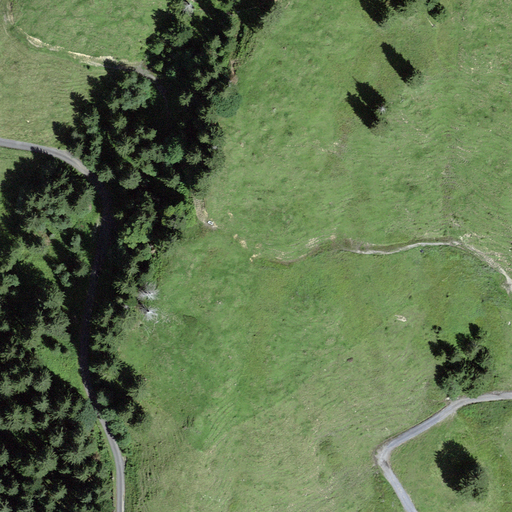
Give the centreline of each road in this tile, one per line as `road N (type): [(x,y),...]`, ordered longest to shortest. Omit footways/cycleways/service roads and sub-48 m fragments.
road 1 (track): [(0,140),(56,152),(105,190),(80,371),(118,458),(124,511)]
road 2 (track): [(416,511),(409,498),(458,404),(511,397)]
